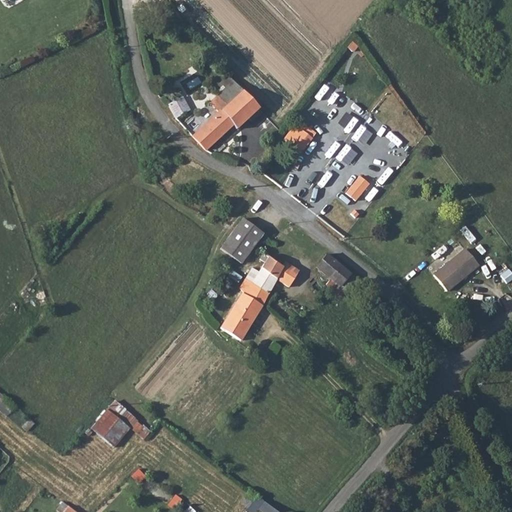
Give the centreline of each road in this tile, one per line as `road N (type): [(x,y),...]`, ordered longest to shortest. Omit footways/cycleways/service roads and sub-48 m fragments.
road 1 (unclassified): [(125,0),(139,76),(168,127),(188,148),(287,207),(389,292),(449,375)]
road 2 (unclassified): [(326,511),(449,375)]
